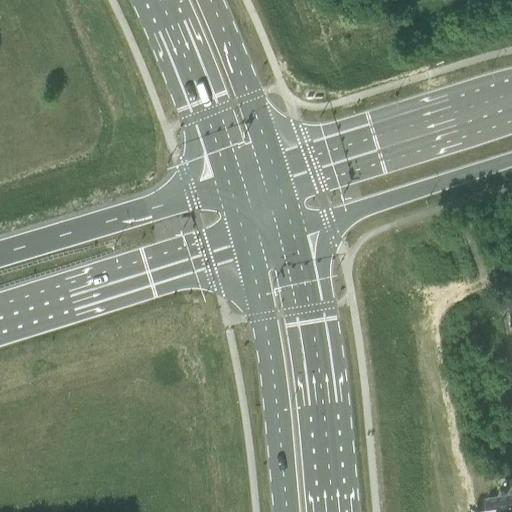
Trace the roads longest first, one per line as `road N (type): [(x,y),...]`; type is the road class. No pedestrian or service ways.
road 1 (primary): [(328,511),(308,309),(291,228)]
road 2 (primary): [(247,242),(284,511)]
road 3 (motorway): [(0,320),(247,242)]
road 4 (tertiary): [(511,95),(274,172)]
road 5 (motorway): [(231,183),(0,252)]
road 6 (tertiary): [(291,228),(511,156)]
road 7 (primary): [(158,0),(231,183)]
road 8 (primary): [(274,172),(207,0)]
